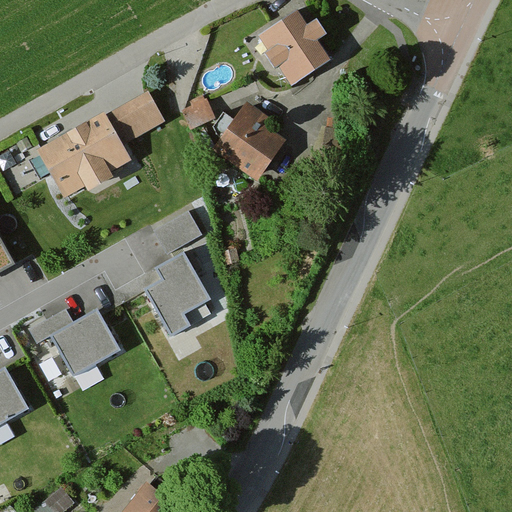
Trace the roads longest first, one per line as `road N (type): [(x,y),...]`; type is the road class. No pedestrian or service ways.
road 1 (tertiary): [(233,511),(463,37)]
road 2 (residential): [(236,0),(0,131)]
road 3 (residential): [(0,321),(122,253)]
